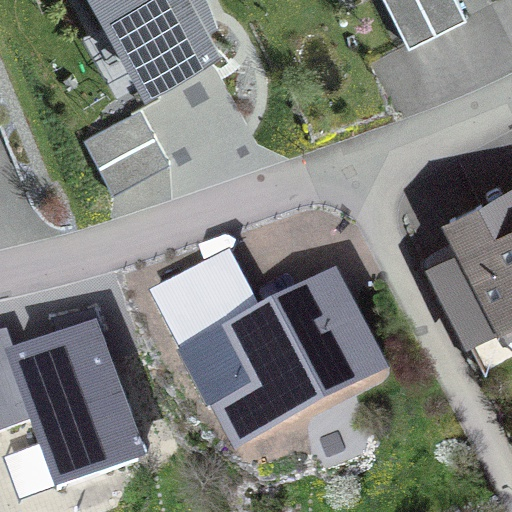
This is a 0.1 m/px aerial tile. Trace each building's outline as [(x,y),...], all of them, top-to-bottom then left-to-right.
[(79,0),(95,29),(113,19),(148,81),(212,45),(192,8),(205,1),(204,0),(79,0)] [(456,0),(385,0),(408,46),(465,17),(456,0)] [(140,108),(83,139),(112,192),(168,161),(140,108)] [(511,316),(511,226),(497,234),(481,203),(449,220),(501,322),(511,316)] [(228,259),(153,298),(210,408),(216,405),(236,443),(375,370),(331,286),(261,323),(228,259)] [(4,328),(0,329),(0,429),(27,421),(52,495),(145,463),(98,326),(13,355),(4,328)]
